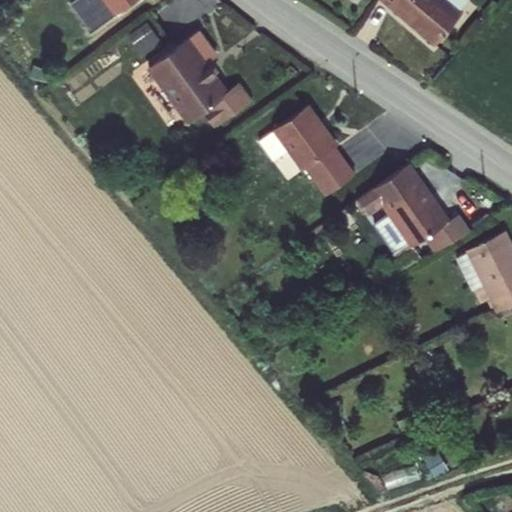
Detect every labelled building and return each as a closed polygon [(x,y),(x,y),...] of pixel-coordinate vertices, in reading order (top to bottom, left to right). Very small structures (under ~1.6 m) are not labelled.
[(78,0),(78,2),(85,12),(101,1),(101,2),(103,0),(78,0)] [(462,14),(444,0),(377,0),(435,47),(462,14)] [(177,28),(121,63),(156,119),(173,109),(183,126),(223,103),(212,83),(199,92),(182,66),(196,56),(177,28)] [(278,142),(289,163),(291,162),(309,192),(340,174),(322,144),(324,143),(299,99),(248,131),(261,152),(278,142)] [(431,218),(395,163),(356,187),(393,244),(410,236),(416,248),(452,231),(442,213),(431,218)] [(474,280),(486,304),(498,299),(511,293),(511,266),(493,230),(457,248),(459,255),(443,262),(456,289),(474,280)] [(394,258),(387,244),(359,257),(366,272),(394,258)] [(511,293),(498,299),(504,313),(511,309),(511,293)]
